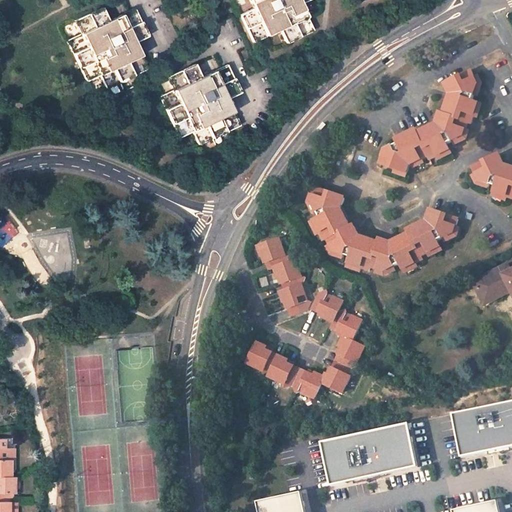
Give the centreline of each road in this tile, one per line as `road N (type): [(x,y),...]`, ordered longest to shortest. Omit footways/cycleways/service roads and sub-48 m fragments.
road 1 (tertiary): [(237,238),(318,119),(358,81),(478,3)]
road 2 (tertiary): [(211,238),(183,357),(192,480)]
road 3 (tertiary): [(393,39),(303,111),(225,210)]
road 4 (tertiary): [(192,480),(198,349),(228,255)]
road 5 (residential): [(0,172),(24,161),(64,160),(160,196)]
road 6 (track): [(16,361),(45,439),(50,511)]
road 7 (residential): [(228,255),(258,323),(318,354)]
